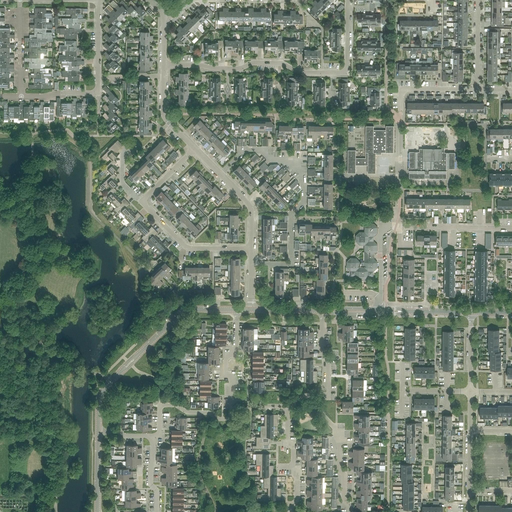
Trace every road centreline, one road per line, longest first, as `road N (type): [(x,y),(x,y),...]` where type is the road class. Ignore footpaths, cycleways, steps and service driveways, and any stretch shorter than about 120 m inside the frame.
road 1 (residential): [(251,263),(290,264),(290,214),(303,200),(303,175),(260,149),(245,149),(219,175)]
road 2 (residential): [(251,249),(188,248),(141,201)]
road 3 (residential): [(231,399),(230,419),(159,405),(153,436)]
